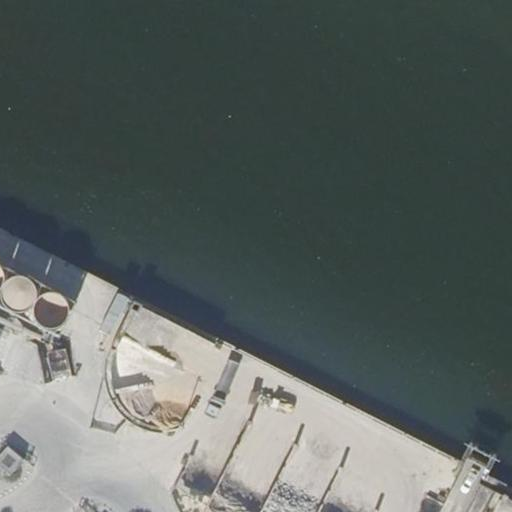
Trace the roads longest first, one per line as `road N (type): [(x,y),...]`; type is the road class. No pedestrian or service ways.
road 1 (unknown): [(420,511),(358,438),(280,393),(230,399),(138,479)]
road 2 (unknown): [(84,430),(84,293)]
